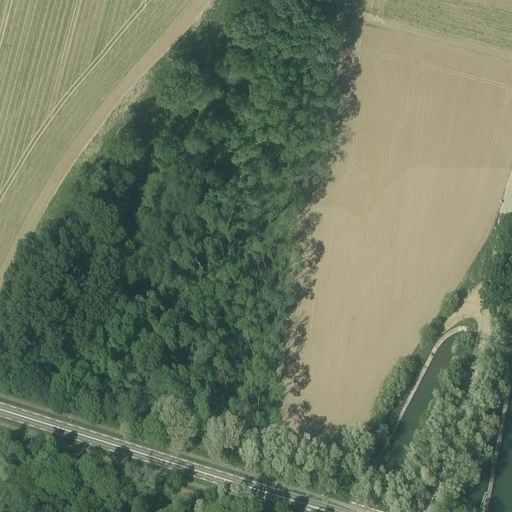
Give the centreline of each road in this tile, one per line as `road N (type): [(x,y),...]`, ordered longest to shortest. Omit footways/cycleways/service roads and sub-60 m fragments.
road 1 (tertiary): [(325,511),(0,411)]
road 2 (residential): [(472,372),(511,183)]
road 3 (unclassified): [(426,511),(472,372)]
